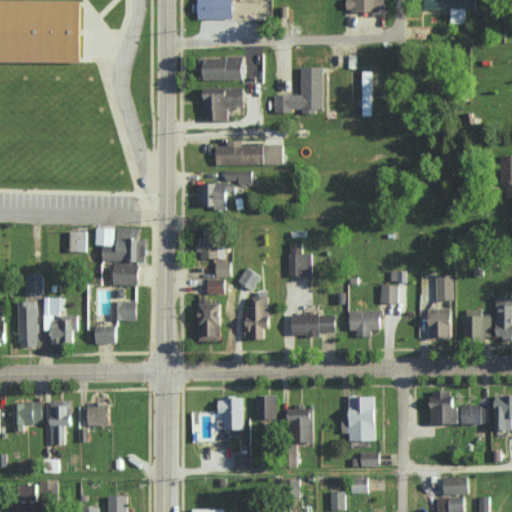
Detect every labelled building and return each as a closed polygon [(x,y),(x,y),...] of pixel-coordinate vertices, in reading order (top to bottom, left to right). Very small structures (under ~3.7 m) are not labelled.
[(0,0),(0,61),(81,64),(82,2),(0,0)] [(234,19),(233,0),(198,0),(199,19),(234,19)] [(347,0),(348,11),(386,11),(386,0),(347,0)] [(478,0),(428,0),(428,8),(452,9),(452,23),(468,23),(468,9),(478,9),(478,0)] [(245,79),(245,57),(200,57),(200,80),(245,79)] [(324,108),(325,67),(303,67),(302,94),(275,94),(275,112),(293,112),(293,108),(303,108),(303,114),(317,114),(317,108),(324,108)] [(363,115),(372,115),(373,71),(363,71),(363,115)] [(209,121),(228,121),(228,107),(245,107),(244,86),(204,87),(204,100),(201,100),(201,110),(209,110),(209,121)] [(217,165),(285,163),(284,143),(243,144),(243,140),(227,140),(227,145),(216,145),(217,165)] [(252,170),(225,170),(225,180),(238,179),(238,184),(253,183),(252,170)] [(198,206),(228,206),(229,183),(199,182),(198,206)] [(96,243),(115,244),(116,227),(97,226),(96,243)] [(103,259),(147,261),(148,239),(141,238),(141,227),(118,226),(118,246),(103,245),(103,259)] [(87,251),(87,231),(71,230),(70,251),(87,251)] [(267,269),(279,269),(278,244),(274,245),(273,231),(267,231),(267,269)] [(289,275),(312,275),(312,252),(302,252),(302,242),(289,242),(289,275)] [(216,275),(231,275),(231,261),(217,261),(216,275)] [(141,263),(115,262),(115,284),(141,284),(141,263)] [(238,280),(253,290),(262,276),(248,266),(238,280)] [(44,273),(26,272),(26,293),(44,293),(44,273)] [(437,299),(454,299),(454,274),(437,274),(437,299)] [(208,292),(226,293),(226,279),(208,278),(208,292)] [(399,302),(399,284),(381,284),(380,301),(399,302)] [(245,305),(246,337),(265,337),(265,328),(271,328),(270,293),(252,293),(252,304),(245,305)] [(511,295),(497,295),(496,337),(511,337),(511,295)] [(74,343),(74,330),(78,330),(78,316),(63,316),(63,297),(44,297),(44,329),(52,329),(52,343),(74,343)] [(111,319),(138,319),(138,300),(111,299),(111,319)] [(20,341),(39,341),(38,300),(19,301),(20,341)] [(200,339),(222,339),(222,302),(199,302),(200,339)] [(452,307),(429,307),(430,336),(453,335),(452,307)] [(464,335),(492,336),(492,315),(482,315),(482,309),(464,308),(464,335)] [(349,329),(357,329),(357,335),(372,335),(371,328),(381,328),(381,309),(349,310),(349,329)] [(337,331),(337,313),(292,313),(292,334),(321,335),(321,331),(337,331)] [(118,326),(96,325),(96,342),(117,343),(118,326)] [(460,422),(460,404),(456,404),(456,389),(431,390),(432,422),(460,422)] [(495,428),(511,428),(511,393),(496,394),(495,428)] [(278,394),(257,394),(256,418),(277,418),(278,394)] [(350,440),(377,439),(376,394),(350,395),(350,416),(342,417),(343,433),(350,432),(350,440)] [(224,428),(245,427),(245,396),(220,396),(220,412),(224,412),(224,428)] [(72,400),(51,399),(50,443),(66,443),(66,425),(72,425),(72,400)] [(24,423),(43,423),(43,400),(14,401),(14,430),(24,430),(24,423)] [(90,424),(111,425),(111,404),(86,403),(86,417),(90,417),(90,424)] [(490,406),(462,405),(462,423),(490,424),(490,406)] [(314,440),(315,406),(291,406),(291,439),(314,440)] [(362,466),(381,465),(381,451),(362,451),(362,466)] [(235,468),(252,468),(252,453),(235,453),(235,468)] [(443,476),(444,493),(470,493),(469,475),(443,476)] [(353,493),(370,492),(369,476),(352,476),(353,493)] [(41,501),(59,500),(58,479),(40,479),(41,501)] [(40,498),(39,482),(22,483),(23,499),(40,498)] [(331,509),(346,509),(346,490),(331,491),(331,509)] [(128,511),(128,494),(108,495),(108,511),(128,511)] [(490,511),(490,495),(479,496),(479,511),(490,511)] [(438,496),(439,511),(434,511),(433,511),(466,511),(466,496),(438,496)]
